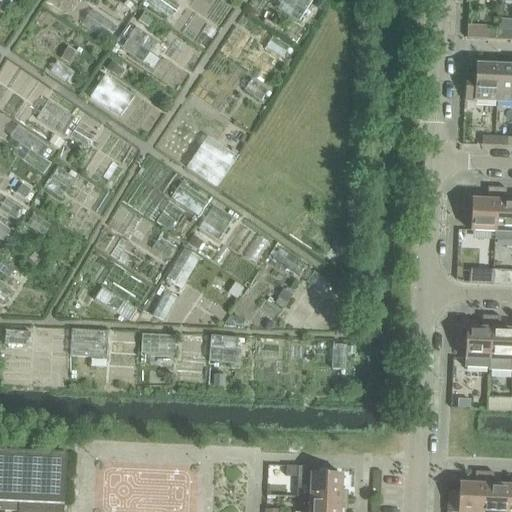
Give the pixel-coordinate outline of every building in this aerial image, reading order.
[(163,9),(167,0),(146,0),(146,2),(163,9)] [(298,0),(282,0),(277,7),(303,25),(313,10),(298,0)] [(82,26),(109,40),(118,24),(91,9),(82,26)] [(122,49),(153,69),(167,47),(136,26),(122,49)] [(486,41),(498,41),(499,33),(486,32),(486,41)] [(511,33),(499,33),(498,41),(511,42),(511,33)] [(495,103),(497,67),(475,66),(474,79),(465,78),(464,102),(495,103)] [(511,68),(497,67),(495,103),(511,103),(511,68)] [(102,75),(90,99),(123,116),(135,92),(102,75)] [(63,136),(75,118),(49,100),(37,117),(63,136)] [(43,158),(50,146),(18,126),(10,137),(30,150),(23,160),(44,174),(51,163),(43,158)] [(217,186),(237,155),(207,136),(187,167),(217,186)] [(481,147),(493,147),(494,138),(481,138),(481,147)] [(506,139),(494,138),(493,147),(506,148),(506,139)] [(173,198),(200,215),(209,200),(182,183),(173,198)] [(469,232),(494,233),(495,189),(486,189),(486,202),(471,201),(469,232)] [(505,190),(495,189),(494,233),(493,241),(511,242),(511,203),(504,203),(505,190)] [(226,229),(232,217),(212,207),(206,219),(226,229)] [(245,253),(258,263),(272,245),(260,235),(245,253)] [(280,247),(273,258),(299,274),(306,264),(280,247)] [(168,281),(185,287),(198,255),(181,249),(168,281)] [(2,260),(0,264),(0,271),(12,276),(16,266),(2,260)] [(0,282),(0,298),(2,301),(11,293),(0,282)] [(105,289),(98,298),(128,321),(135,312),(105,289)] [(487,370),(488,362),(490,318),(481,317),(480,330),(465,330),(463,369),(487,370)] [(511,363),(511,356),(511,331),(499,331),(499,318),(490,318),(488,362),(487,370),(487,372),(511,373),(511,363)] [(108,357),(109,330),(73,329),(71,358),(138,361),(138,358),(108,357)] [(176,355),(177,335),(143,333),(142,354),(176,355)] [(239,363),(240,338),(211,336),(210,361),(239,363)] [(487,411),(511,410),(511,397),(487,398),(487,411)] [(0,503),(18,505),(17,511),(62,511),(65,456),(62,455),(0,452),(0,503)] [(285,468),(285,479),(297,479),(297,474),(297,468),(285,468)] [(309,484),(309,499),(344,500),(345,492),(340,492),(341,476),(310,475),(310,469),(297,468),(297,474),(297,479),(296,484),(309,484)] [(481,511),(483,473),(474,473),(473,486),(458,485),(458,494),(447,493),(446,511),(481,511)] [(505,511),(507,487),(492,487),(492,474),(483,473),(481,511),(505,511)] [(344,500),(309,499),(307,511),(339,511),(339,510),(344,510),(344,500)]
